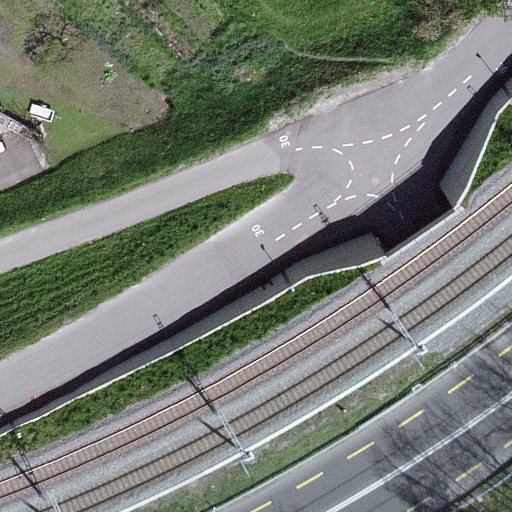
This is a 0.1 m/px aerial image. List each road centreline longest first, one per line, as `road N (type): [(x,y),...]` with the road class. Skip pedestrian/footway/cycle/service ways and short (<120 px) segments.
road 1 (unclassified): [(371,181),(175,301),(0,394)]
road 2 (residential): [(0,250),(305,159),(371,181)]
road 3 (primary): [(332,511),(511,393)]
road 4 (residential): [(511,29),(422,135),(371,181)]
road 5 (residential): [(371,181),(511,313)]
